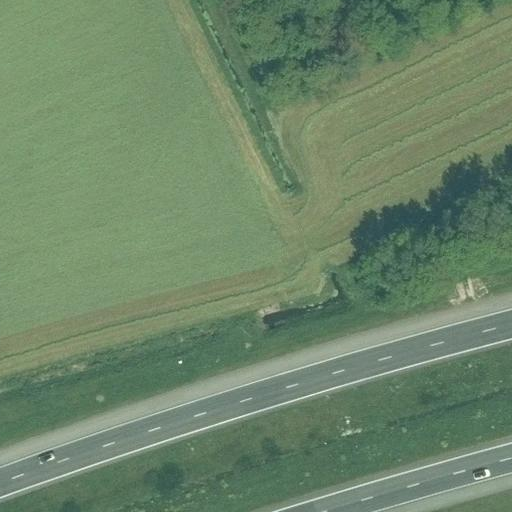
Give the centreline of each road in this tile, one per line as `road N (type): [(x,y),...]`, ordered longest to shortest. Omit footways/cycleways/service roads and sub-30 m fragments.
road 1 (motorway): [(511,323),(185,417),(0,482)]
road 2 (motorway): [(319,511),(511,456)]
